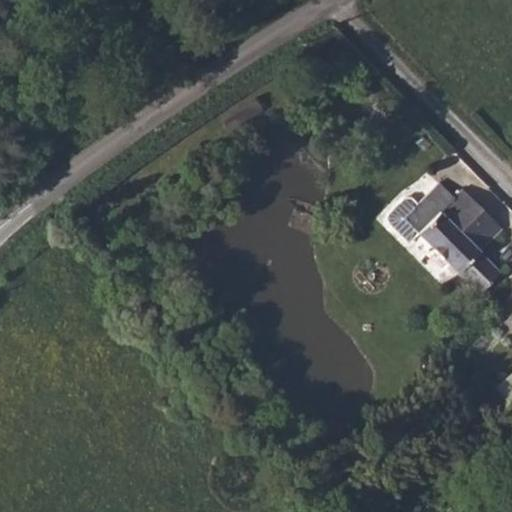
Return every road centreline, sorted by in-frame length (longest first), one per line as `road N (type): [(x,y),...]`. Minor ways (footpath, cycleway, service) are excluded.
road 1 (unclassified): [(0,228),(332,0)]
road 2 (unclassified): [(511,179),(332,0)]
